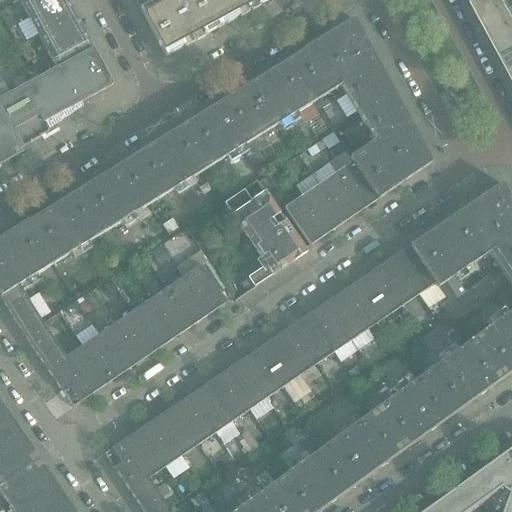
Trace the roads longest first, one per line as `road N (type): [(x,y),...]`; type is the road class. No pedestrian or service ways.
road 1 (residential): [(476,169),(63,446)]
road 2 (residential): [(156,110),(334,0)]
road 3 (residential): [(375,0),(476,169)]
road 4 (residential): [(0,207),(156,110)]
road 5 (residential): [(380,511),(511,414)]
road 6 (residential): [(511,133),(438,0)]
road 7 (residential): [(156,110),(97,0)]
